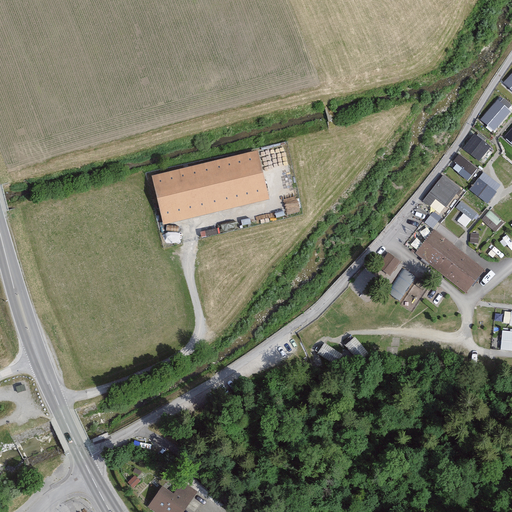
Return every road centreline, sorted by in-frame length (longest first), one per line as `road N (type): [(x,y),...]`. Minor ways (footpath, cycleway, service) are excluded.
road 1 (unclassified): [(511,58),(456,145),(307,316),(81,454)]
road 2 (secondary): [(41,363),(0,231)]
